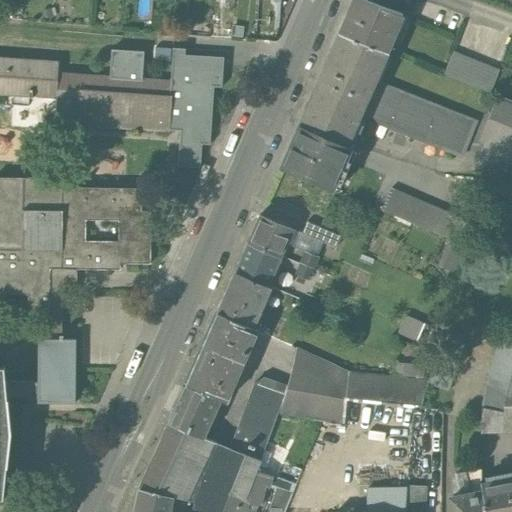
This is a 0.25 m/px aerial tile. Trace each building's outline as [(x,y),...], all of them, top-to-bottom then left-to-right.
[(403,15),(365,0),(353,0),(339,33),(383,51),(389,38),(392,40),(403,15)] [(475,122),(375,83),(388,53),(383,51),(339,33),(300,125),(347,146),(360,118),(461,157),(475,122)] [(58,75),(56,97),(57,97),(56,112),(55,121),(170,129),(169,131),(180,132),(178,167),(200,168),(202,145),(210,146),(214,88),(222,88),(224,58),(185,56),(185,50),(173,49),(171,83),(142,81),(144,53),(112,51),(110,79),(58,75)] [(499,72),(454,54),(445,75),(491,93),(499,72)] [(56,97),(58,75),(59,65),(0,60),(0,92),(29,94),(29,98),(33,99),(33,95),(56,97)] [(511,101),(498,96),(489,118),(511,127),(511,101)] [(347,146),(300,125),(281,167),(333,190),(338,178),(343,181),(351,164),(345,161),(351,148),(347,146)] [(70,178),(0,177),(0,297),(5,298),(5,293),(29,293),(29,314),(47,314),(47,338),(63,338),(63,333),(62,332),(63,288),(78,288),(78,267),(121,268),(121,262),(151,263),(152,210),(142,210),(142,188),(70,187),(70,178)] [(475,226),(392,190),(382,211),(468,249),(472,237),(471,236),(475,226)] [(295,230),(260,215),(248,244),(282,259),(295,230)] [(331,223),(324,220),(321,227),(328,230),(331,223)] [(321,227),(307,222),(302,234),(335,247),(340,235),(328,230),(321,227)] [(282,259),(248,244),(235,272),(270,287),(282,259)] [(320,261),(308,254),(302,266),(315,271),(320,261)] [(315,271),(302,266),(297,275),(310,282),(315,271)] [(270,287),(235,272),(217,313),(253,329),(272,288),(270,287)] [(217,313),(186,385),(220,400),(226,403),(257,331),(253,329),(217,313)] [(511,339),(500,336),(487,388),(482,409),(503,412),(504,408),(507,397),(511,376),(511,339)] [(47,338),(39,338),(37,382),(37,399),(37,402),(74,401),(75,337),(63,338),(47,338)] [(264,378),(254,384),(229,449),(229,451),(260,461),(278,413),(334,423),(335,413),(344,414),(345,399),(413,407),(421,408),(428,386),(429,382),(348,372),(296,349),(286,388),(264,378)] [(458,360),(437,353),(429,382),(428,386),(449,392),(458,360)] [(0,498),(3,499),(6,468),(8,468),(11,435),(8,399),(37,399),(37,382),(6,380),(4,366),(0,366),(0,498)] [(220,400),(186,385),(169,423),(203,439),(204,437),(220,400)] [(511,407),(504,408),(503,412),(482,409),(481,423),(481,435),(511,434),(511,407)] [(344,414),(335,413),(334,423),(334,426),(343,427),(344,414)] [(203,439),(169,423),(140,489),(134,511),(234,511),(241,500),(246,502),(254,480),(260,461),(229,451),(229,449),(204,437),(203,439)] [(470,493),(451,497),(454,511),(485,511),(481,491),(481,485),(481,470),(465,473),(470,493)] [(295,485),(271,478),(267,487),(275,490),(291,495),(295,485)] [(511,511),(511,478),(481,485),(481,491),(485,511),(511,511)] [(265,487),(254,480),(246,502),(261,505),(265,487)] [(291,495),(275,490),(270,503),(285,509),(291,495)] [(234,511),(252,511),(253,510),(256,511),(258,511),(260,507),(261,505),(246,502),(241,500),(234,511)]
